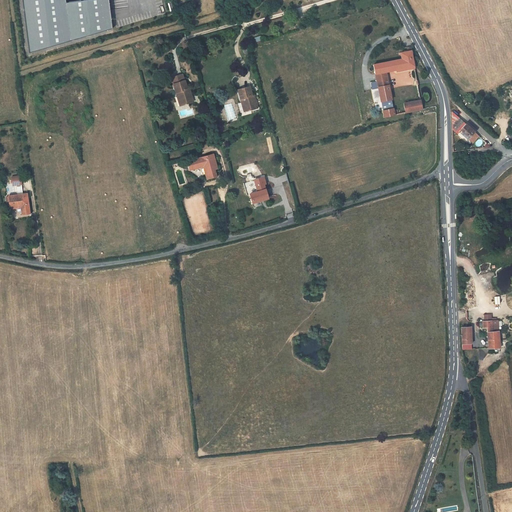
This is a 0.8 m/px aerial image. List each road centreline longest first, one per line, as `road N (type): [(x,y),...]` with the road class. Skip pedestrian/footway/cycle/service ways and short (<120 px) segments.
road 1 (unclassified): [(448,169),(186,251),(75,268),(0,257)]
road 2 (secondary): [(454,376),(448,169)]
road 3 (secondary): [(448,169),(443,91),(394,0)]
road 4 (residential): [(485,511),(468,396),(454,376)]
road 5 (secondary): [(415,511),(454,376)]
